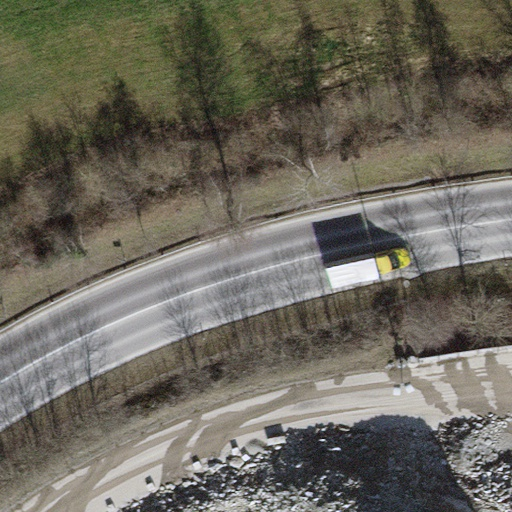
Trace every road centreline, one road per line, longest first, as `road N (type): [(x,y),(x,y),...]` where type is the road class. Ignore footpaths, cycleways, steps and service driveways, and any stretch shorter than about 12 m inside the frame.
road 1 (secondary): [(0,385),(90,332),(246,274),(511,220)]
road 2 (unknown): [(83,511),(232,446),(511,397)]
